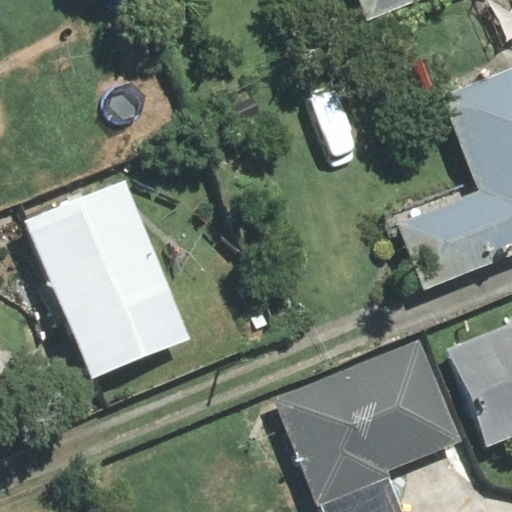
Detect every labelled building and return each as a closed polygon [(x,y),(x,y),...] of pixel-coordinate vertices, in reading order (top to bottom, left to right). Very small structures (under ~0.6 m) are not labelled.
[(347,0),(359,28),(429,0),(347,0)] [(511,259),(511,73),(433,104),(470,198),(385,232),(411,299),(511,259)] [(122,185),(17,229),(85,391),(190,348),(122,185)] [(511,328),(436,358),(476,458),(511,443),(511,328)] [(454,446),(414,343),(260,402),(303,511),(326,511),(388,488),(383,474),(454,446)]
